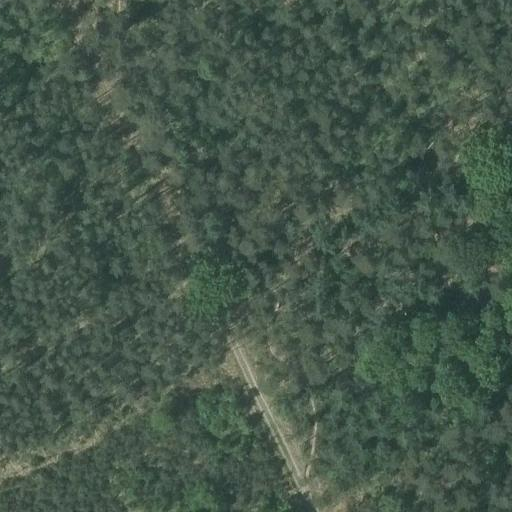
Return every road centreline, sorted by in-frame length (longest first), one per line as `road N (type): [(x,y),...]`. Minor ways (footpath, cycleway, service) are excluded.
road 1 (track): [(56,0),(288,494)]
road 2 (track): [(0,361),(189,278)]
